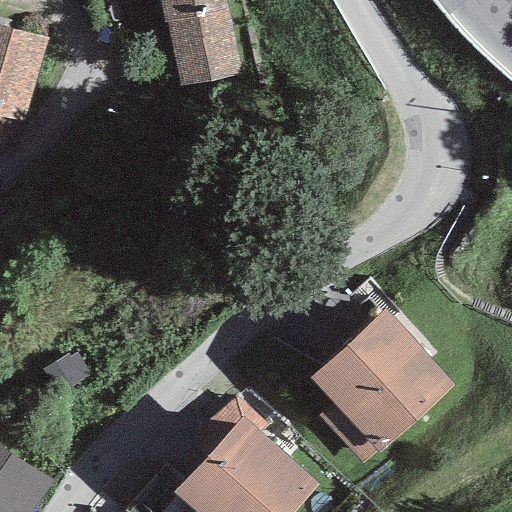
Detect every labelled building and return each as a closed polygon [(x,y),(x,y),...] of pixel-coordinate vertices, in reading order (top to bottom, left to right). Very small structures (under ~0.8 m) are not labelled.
[(241,73),(225,0),(159,0),(178,87),(241,73)] [(24,122),(46,38),(0,25),(0,153),(9,119),(24,122)] [(454,385),(383,308),(308,377),(331,402),(316,416),(361,464),(376,451),(379,454),(454,385)] [(215,446),(172,493),(192,511),(294,511),(318,487),(258,431),(265,423),(235,395),(201,432),(215,446)] [(0,511),(30,511),(52,481),(0,445),(0,511)]
